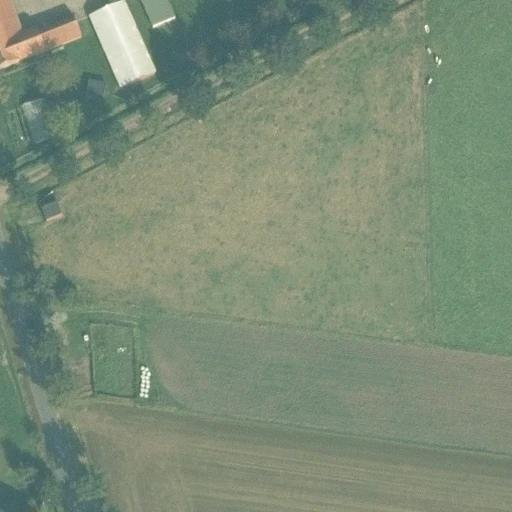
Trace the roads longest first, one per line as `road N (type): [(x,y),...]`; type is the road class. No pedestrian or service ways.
road 1 (track): [(374,0),(0,194)]
road 2 (unclassified): [(0,262),(74,511)]
